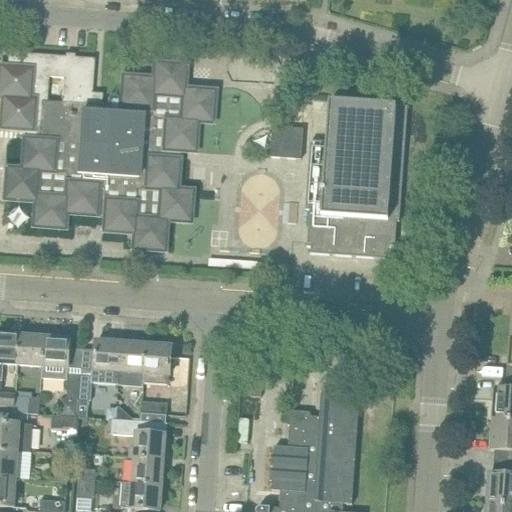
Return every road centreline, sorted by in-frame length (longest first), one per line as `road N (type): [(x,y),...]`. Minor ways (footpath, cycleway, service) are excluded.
road 1 (unclassified): [(500,89),(314,36),(0,12)]
road 2 (unclassified): [(441,317),(500,89)]
road 3 (residential): [(441,317),(220,302)]
road 4 (residential): [(220,302),(0,287)]
road 5 (residential): [(205,511),(220,302)]
road 6 (unclassified): [(425,511),(441,317)]
